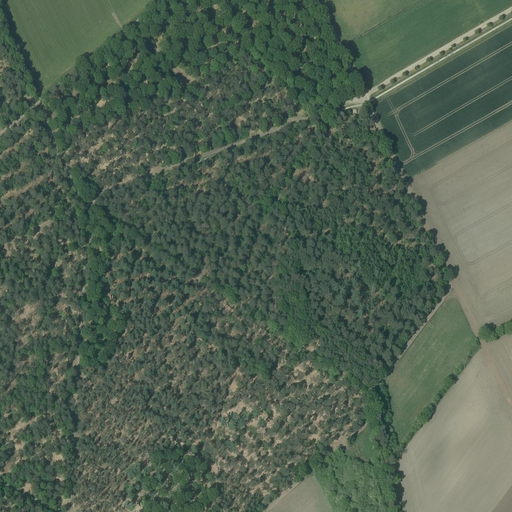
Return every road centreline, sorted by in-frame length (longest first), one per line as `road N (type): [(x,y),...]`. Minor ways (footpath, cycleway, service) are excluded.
road 1 (track): [(69,511),(88,202)]
road 2 (track): [(264,511),(363,426),(367,397),(453,282)]
road 3 (track): [(453,282),(367,103)]
road 4 (track): [(363,95),(511,10)]
road 5 (track): [(220,148),(363,95)]
road 6 (track): [(87,199),(220,148)]
road 7 (track): [(511,403),(453,282)]
